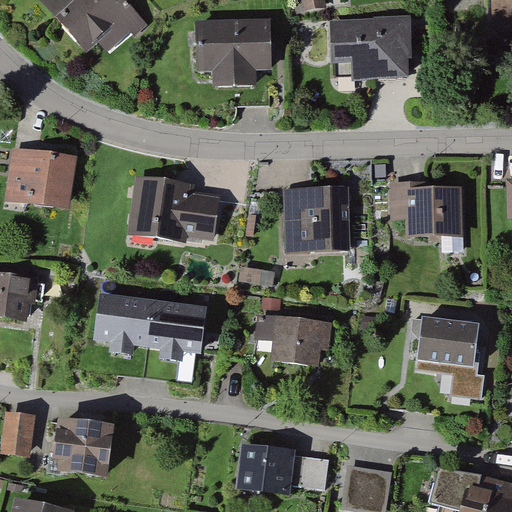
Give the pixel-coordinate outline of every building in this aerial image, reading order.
[(39,0),(88,52),(98,43),(108,53),(131,32),(136,37),(148,25),(125,0),(39,0)] [(301,0),(304,12),(327,8),(325,0),(301,0)] [(511,0),(493,0),(496,45),(511,43),(511,0)] [(351,62),(352,82),(410,79),(409,59),(413,59),(411,17),(331,21),(333,63),(351,62)] [(213,72),(213,87),(257,86),(257,71),(273,70),(271,19),(196,21),(197,72),(213,72)] [(13,149),(6,202),(70,211),(78,158),(13,149)] [(187,238),(214,242),(221,196),(193,192),(194,185),(136,177),(128,236),(186,244),(187,238)] [(463,187),(429,188),(428,182),(390,183),(391,222),(406,221),(406,239),(464,238),(463,187)] [(285,255),(351,253),(350,188),(283,190),(285,255)] [(0,273),(0,319),(27,323),(33,279),(0,273)] [(134,346),(147,347),(154,301),(100,294),(94,340),(112,343),(110,353),(132,356),(134,346)] [(184,352),(201,355),(207,308),(154,301),(147,347),(161,349),(160,359),(182,362),(184,352)] [(273,342),(271,362),(319,367),(321,350),(329,351),(333,323),(258,314),(255,340),(273,342)] [(480,323),(422,316),(422,320),(413,319),(412,333),(419,340),(416,371),(453,376),(450,397),(482,401),(485,376),(478,375),(480,363),(475,363),(480,323)] [(0,454),(31,458),(36,416),(6,412),(0,454)] [(59,417),(53,459),(60,460),(58,471),(108,478),(115,425),(59,417)] [(241,444),(236,490),(291,496),(292,488),(295,457),(296,450),(241,444)] [(292,488),(326,491),(329,460),(295,457),(292,488)] [(341,510),(353,511),(386,511),(392,473),(348,467),(341,510)] [(511,511),(511,493),(439,472),(426,511),(511,511)] [(12,511),(75,511),(16,498),(12,511)]
